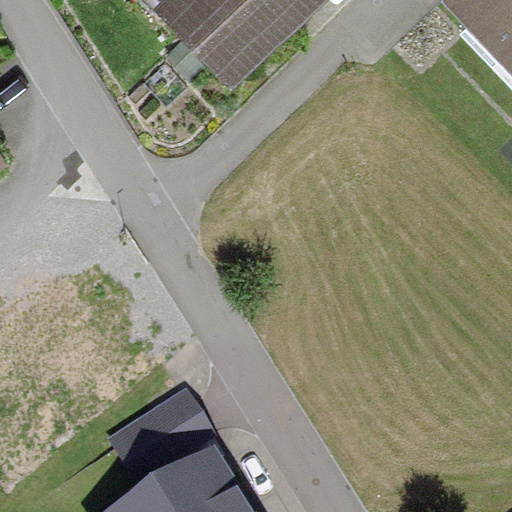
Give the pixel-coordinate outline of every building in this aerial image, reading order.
[(160,0),(230,73),(295,10),(306,0),(160,0)] [(511,0),(480,0),(511,32),(511,0)] [(0,494),(88,416),(0,316),(0,494)] [(138,487),(220,447),(196,396),(113,436),(138,487)] [(245,511),(208,453),(115,511),(245,511)]
